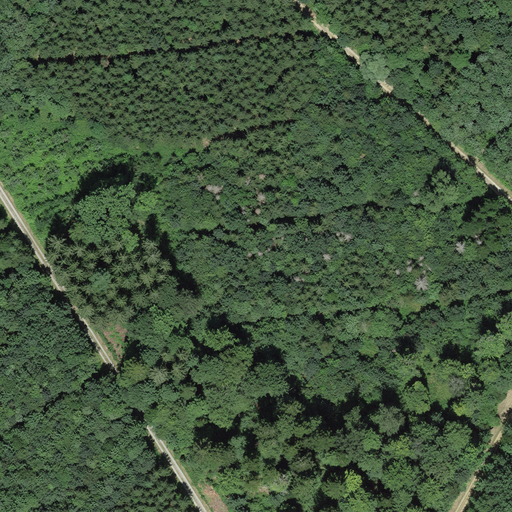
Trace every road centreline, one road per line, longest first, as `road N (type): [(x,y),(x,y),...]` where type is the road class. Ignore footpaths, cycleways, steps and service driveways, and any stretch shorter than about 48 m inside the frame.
road 1 (track): [(0,193),(201,511)]
road 2 (track): [(292,0),(511,210)]
